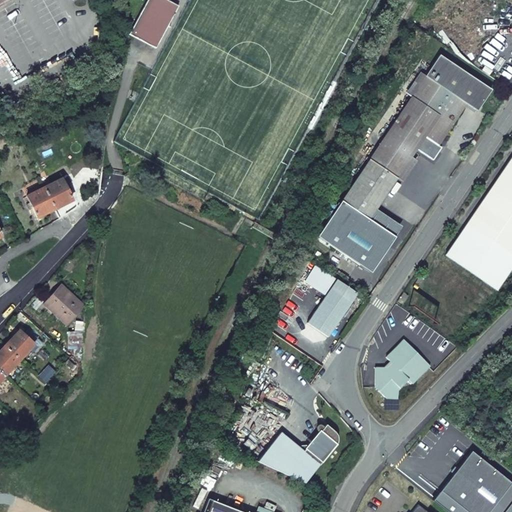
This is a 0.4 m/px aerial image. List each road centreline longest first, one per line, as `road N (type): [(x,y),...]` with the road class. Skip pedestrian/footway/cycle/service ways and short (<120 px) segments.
road 1 (residential): [(511,110),(356,342),(339,380),(386,446)]
road 2 (residential): [(511,320),(386,446)]
